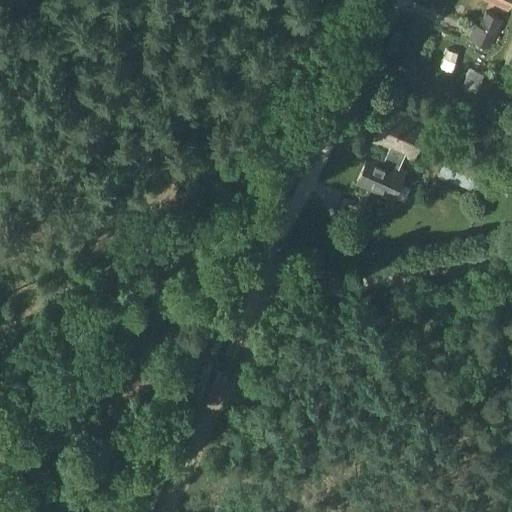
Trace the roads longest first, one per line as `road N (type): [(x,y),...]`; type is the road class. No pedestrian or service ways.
road 1 (track): [(340,119),(324,116),(218,154),(0,327)]
road 2 (track): [(260,282),(511,249)]
road 3 (track): [(260,282),(162,511)]
road 4 (track): [(260,282),(340,119)]
road 5 (track): [(340,119),(394,0)]
